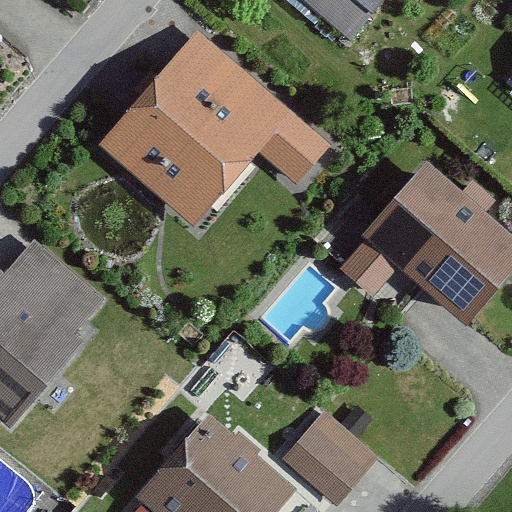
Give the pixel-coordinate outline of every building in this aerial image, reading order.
[(325,141),(189,29),(90,149),(188,229),(250,154),(289,186),(325,141)] [(511,270),(511,244),(417,163),(352,238),(362,247),(338,274),(370,302),(395,274),(461,330),(511,270)] [(23,246),(0,274),(0,429),(6,434),(104,309),(23,246)] [(318,415),(279,461),(333,505),(371,460),(318,415)] [(267,511),(286,488),(200,419),(132,502),(143,511),(267,511)]
